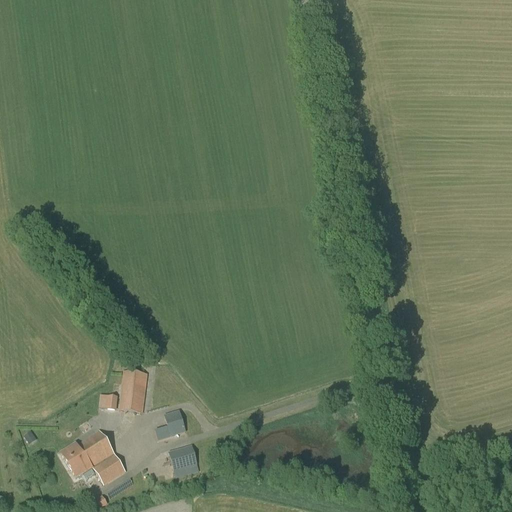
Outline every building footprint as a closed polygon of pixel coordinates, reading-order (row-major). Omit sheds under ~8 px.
[(142,416),(147,376),(123,373),(118,413),(142,416)] [(115,413),(117,398),(99,396),(98,409),(106,410),(106,411),(115,413)] [(185,434),(179,412),(163,417),(167,428),(170,439),(185,434)] [(23,436),(28,444),(34,440),(29,432),(23,436)] [(101,451),(108,446),(99,432),(76,447),(75,445),(59,454),(65,463),(75,456),(74,455),(80,451),(84,457),(93,451),(95,455),(101,451)] [(75,456),(65,463),(76,481),(92,470),(103,488),(125,474),(108,446),(101,451),(95,455),(93,451),(84,457),(80,451),(74,455),(75,456)] [(168,454),(173,473),(196,467),(191,448),(168,454)] [(90,504),(94,511),(97,511),(107,506),(101,498),(90,504)]
